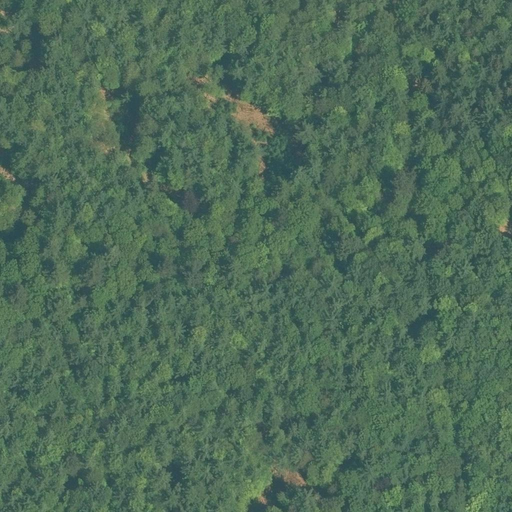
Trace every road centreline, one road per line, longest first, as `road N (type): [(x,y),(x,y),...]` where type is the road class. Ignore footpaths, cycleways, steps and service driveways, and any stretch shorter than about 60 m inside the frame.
road 1 (track): [(440,354),(0,435)]
road 2 (track): [(397,0),(440,354)]
road 3 (track): [(440,354),(466,511)]
